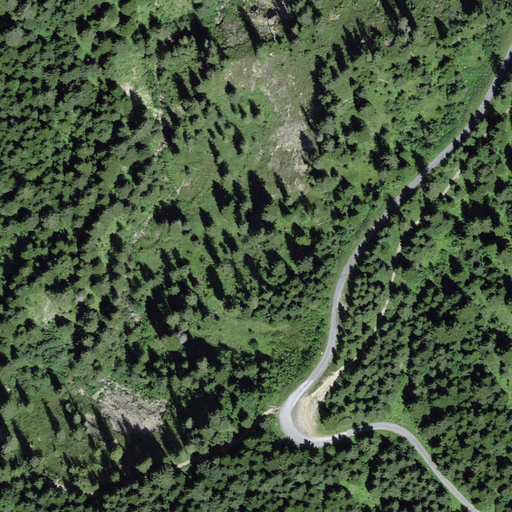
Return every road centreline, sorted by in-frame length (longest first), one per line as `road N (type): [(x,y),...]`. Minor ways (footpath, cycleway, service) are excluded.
road 1 (track): [(0,491),(18,481),(53,480),(80,492),(117,492),(230,448),(276,410),(312,402),(361,357),(389,307),(405,240),(463,178),(511,102)]
road 2 (track): [(511,45),(466,132),(369,237),(344,283),(335,347),(288,409),(301,441),(375,425),(404,430),(475,511)]
